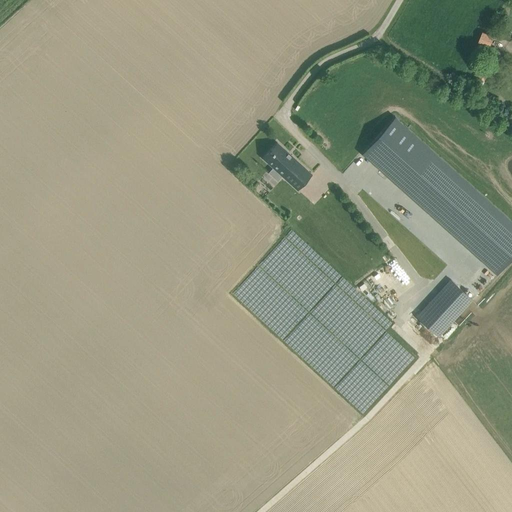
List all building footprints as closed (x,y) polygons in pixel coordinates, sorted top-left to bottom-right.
[(478,40),(490,45),(494,35),(482,30),(478,40)] [(485,57),(496,63),(501,53),(490,47),(485,57)] [(475,76),(484,81),(490,69),(481,64),(475,76)] [(511,222),(394,117),(361,154),(496,275),(511,257),(511,222)] [(277,142),(262,158),(298,190),(312,174),(277,142)] [(453,281),(419,319),(438,337),(440,338),(474,300),(453,281)]
